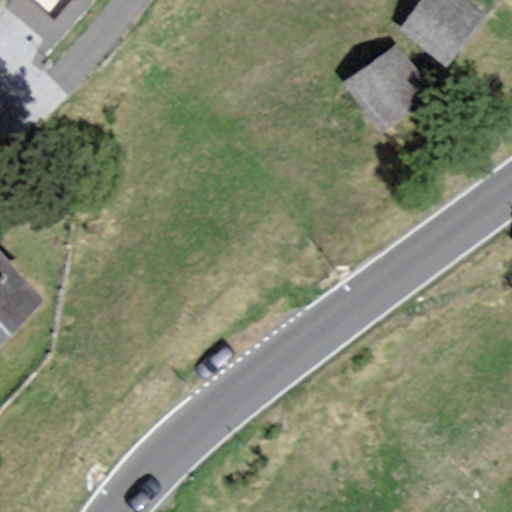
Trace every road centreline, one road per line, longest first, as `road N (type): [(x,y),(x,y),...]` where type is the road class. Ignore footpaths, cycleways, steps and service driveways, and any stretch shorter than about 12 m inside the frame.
road 1 (tertiary): [(511,188),(208,416),(116,511)]
road 2 (residential): [(0,128),(130,0)]
